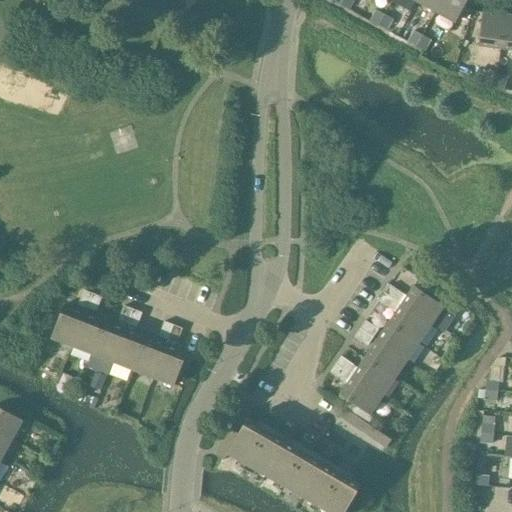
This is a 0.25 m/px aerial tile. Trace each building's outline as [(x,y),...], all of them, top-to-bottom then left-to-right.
[(354,0),(341,0),(339,4),(349,10),(354,0)] [(440,0),(415,0),(435,11),(440,0)] [(466,0),(440,0),(435,11),(454,22),(466,0)] [(375,9),(369,20),(377,25),(383,14),(375,9)] [(483,11),(478,45),(501,48),(505,14),(483,11)] [(393,19),(383,14),(377,25),(387,30),(393,19)] [(501,48),(511,49),(511,14),(505,14),(501,48)] [(413,30),(407,42),(415,46),(421,35),(413,30)] [(424,51),(431,40),(421,35),(415,46),(424,51)] [(488,72),(484,84),(495,87),(497,74),(488,72)] [(503,89),(506,77),(497,74),(495,87),(503,89)] [(402,294),(389,285),(384,293),(397,302),(402,294)] [(443,306),(414,286),(401,304),(430,325),(443,306)] [(83,290),(77,305),(87,309),(93,294),(83,290)] [(378,301),(391,310),(397,302),(384,293),(378,301)] [(96,312),(102,297),(93,294),(87,309),(96,312)] [(401,304),(389,322),(418,342),(430,325),(401,304)] [(52,338),(72,346),(86,313),(65,305),(52,338)] [(124,306),(118,320),(127,324),(133,309),(124,306)] [(142,313),(133,309),(127,324),(136,327),(142,313)] [(72,346),(92,354),(105,321),(86,313),(72,346)] [(92,354),(112,362),(125,329),(105,321),(92,354)] [(164,321),(158,336),(167,340),(173,325),(164,321)] [(365,321),(360,328),(373,337),(378,329),(365,321)] [(376,340),(406,360),(418,342),(389,322),(376,340)] [(176,343),(182,328),(173,325),(167,340),(176,343)] [(354,337),(367,346),(373,337),(360,328),(354,337)] [(145,337),(125,329),(112,362),(132,370),(145,337)] [(165,344),(145,337),(132,370),(152,378),(165,344)] [(364,358),(393,378),(406,360),(376,340),(364,358)] [(172,386),(185,352),(165,344),(152,378),(172,386)] [(341,356),(335,364),(348,373),(354,365),(341,356)] [(352,376),(381,396),(393,378),(364,358),(352,376)] [(330,373),(342,381),(348,373),(335,364),(330,373)] [(491,373),(486,380),(485,389),(497,391),(499,374),(491,373)] [(339,394),(368,414),(381,396),(352,376),(339,394)] [(484,400),(496,401),(497,391),(485,389),(484,400)] [(337,416),(385,448),(391,440),(343,407),(337,416)] [(20,423),(0,411),(0,436),(10,442),(20,423)] [(227,453),(328,511),(342,511),(359,485),(246,419),(237,433),(229,428),(213,454),(223,460),(227,453)] [(481,423),(480,433),(493,434),(494,425),(481,423)] [(479,443),(492,444),(493,434),(480,433),(479,443)] [(0,459),(10,442),(0,436),(0,459)] [(338,467),(347,472),(354,461),(345,456),(338,467)] [(475,485),(487,486),(488,476),(476,475),(475,485)]
